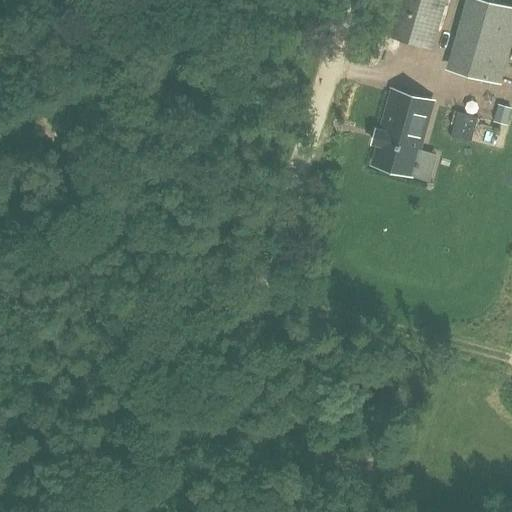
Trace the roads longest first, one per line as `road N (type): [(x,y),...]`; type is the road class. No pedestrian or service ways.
road 1 (unclassified): [(190,511),(335,0)]
road 2 (track): [(225,369),(0,88)]
